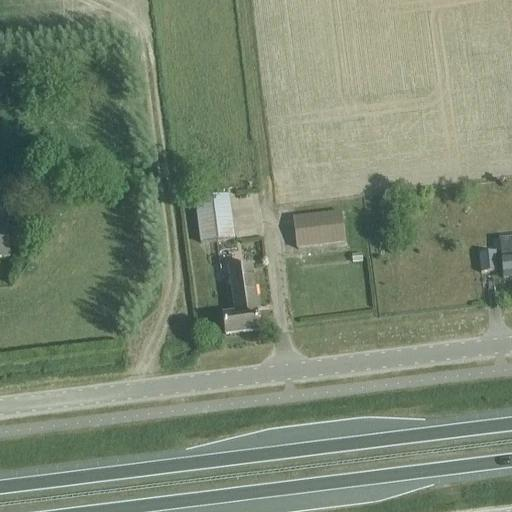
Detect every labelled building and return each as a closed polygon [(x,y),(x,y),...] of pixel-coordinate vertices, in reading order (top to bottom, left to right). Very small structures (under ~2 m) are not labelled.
[(39,167),(22,169),(23,181),(40,180),(39,167)] [(233,241),(228,196),(193,200),(199,245),(233,241)] [(343,243),(340,213),(293,218),(296,249),(343,243)] [(391,213),(380,214),(382,232),(393,230),(391,213)] [(0,258),(10,258),(9,257),(7,225),(0,225),(0,258)] [(511,239),(498,241),(499,247),(502,279),(511,277),(511,239)] [(480,257),(482,276),(498,274),(496,257),(495,254),(480,256),(480,257)] [(227,269),(232,315),(223,316),(225,337),(256,333),(253,296),(254,296),(251,267),(227,269)]
